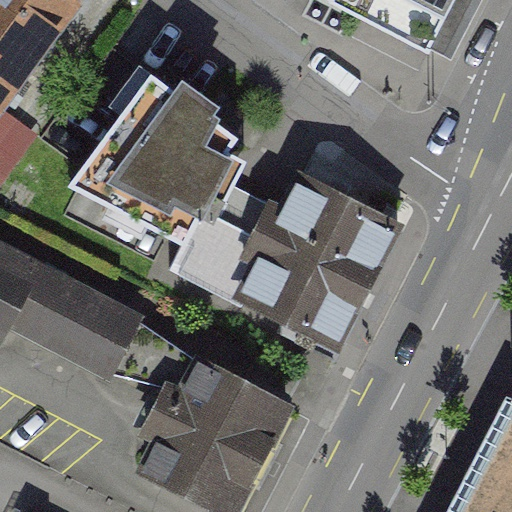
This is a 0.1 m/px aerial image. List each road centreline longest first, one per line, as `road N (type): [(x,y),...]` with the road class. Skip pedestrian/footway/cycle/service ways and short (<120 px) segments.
road 1 (residential): [(492,212),(194,0)]
road 2 (primary): [(492,212),(344,511)]
road 3 (unknown): [(42,186),(150,0)]
